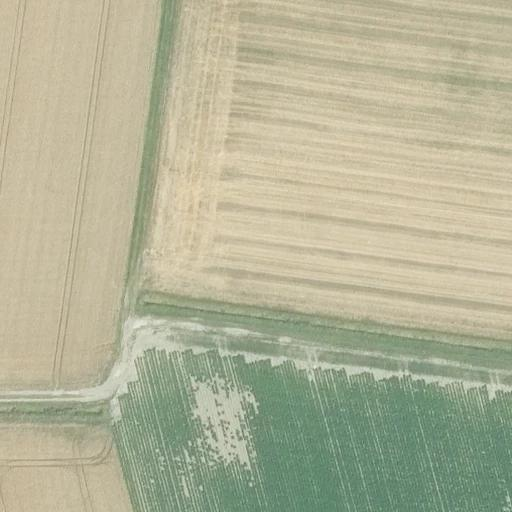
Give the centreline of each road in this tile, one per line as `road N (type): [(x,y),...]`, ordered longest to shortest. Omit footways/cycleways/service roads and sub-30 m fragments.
road 1 (track): [(170,0),(131,313),(110,386),(88,399),(0,398)]
road 2 (track): [(511,369),(131,313)]
